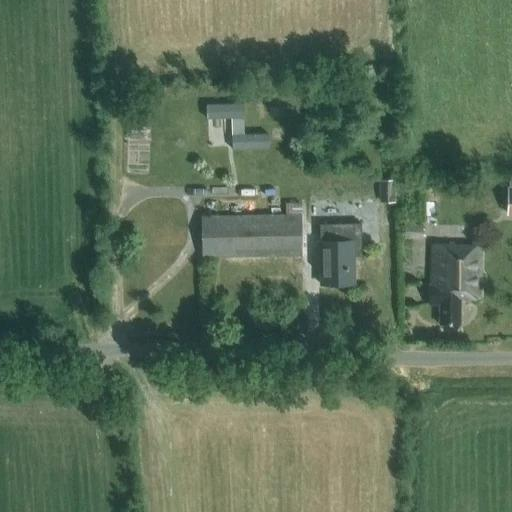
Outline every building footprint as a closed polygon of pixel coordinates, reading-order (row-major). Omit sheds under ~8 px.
[(395,202),(394,180),(379,180),(379,202),(395,202)] [(352,209),(352,194),(321,194),(321,209),(352,209)] [(302,255),(301,213),(301,203),(286,203),(286,213),(201,215),(201,257),(302,255)] [(423,238),(423,224),(405,225),(405,239),(423,238)] [(352,284),(352,240),(333,241),(333,230),(305,231),(305,255),(320,255),(320,284),(352,284)] [(480,296),(479,242),(430,243),(430,283),(428,283),(428,303),(438,303),(438,323),(460,322),(460,297),(480,296)]
